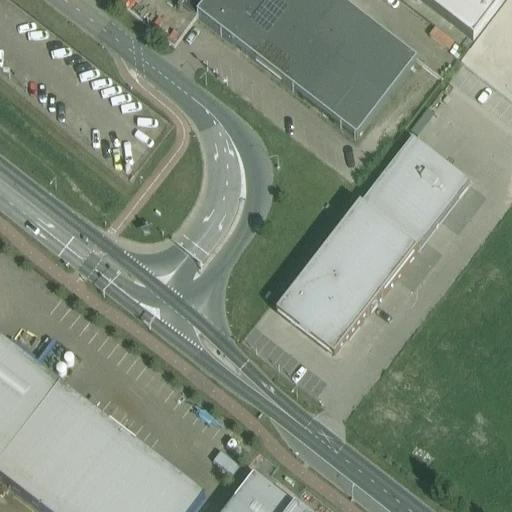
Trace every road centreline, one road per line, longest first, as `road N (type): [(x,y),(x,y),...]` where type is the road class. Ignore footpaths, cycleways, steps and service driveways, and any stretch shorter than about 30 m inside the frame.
road 1 (tertiary): [(409,511),(157,317)]
road 2 (unknown): [(377,0),(413,41),(421,76),(398,120),(368,147),(320,136),(249,85)]
road 3 (residential): [(207,114),(242,163),(237,219),(157,317)]
road 4 (residential): [(207,114),(69,0)]
road 5 (tertiary): [(91,262),(61,219),(0,170)]
